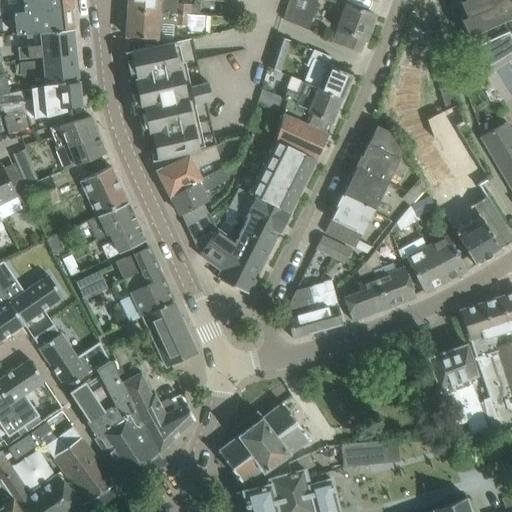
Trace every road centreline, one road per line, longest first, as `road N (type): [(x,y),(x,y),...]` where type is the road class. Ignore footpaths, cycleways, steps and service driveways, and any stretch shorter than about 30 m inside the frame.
road 1 (unclassified): [(273,356),(263,304),(405,0)]
road 2 (tertiary): [(222,361),(122,139),(106,71),(104,0)]
road 3 (unclassified): [(273,356),(388,324),(511,263)]
road 4 (tertiary): [(192,501),(201,445),(224,384),(222,361)]
